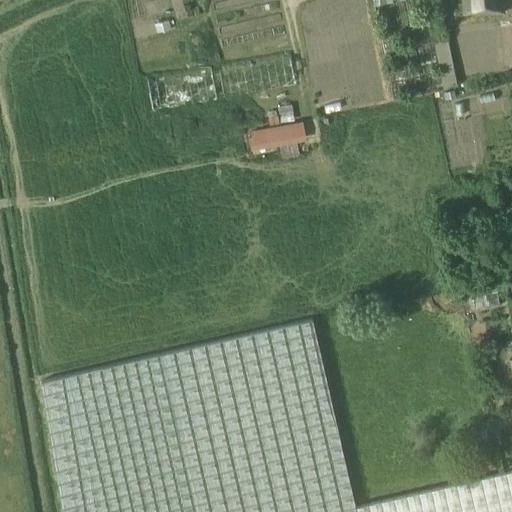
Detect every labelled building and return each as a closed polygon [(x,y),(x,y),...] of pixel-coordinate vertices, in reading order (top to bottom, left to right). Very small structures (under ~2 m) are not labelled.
[(440,0),(373,0),(394,98),(457,85),(440,0)] [(462,0),(463,14),(506,12),(505,0),(462,0)] [(151,108),(295,85),(290,53),(146,76),(151,108)] [(303,122),(247,126),(249,148),(305,143),(303,122)] [(511,511),(511,470),(355,507),(312,319),(41,381),(62,508),(62,511),(511,511)] [(489,462),(486,450),(468,455),(471,466),(489,462)]
